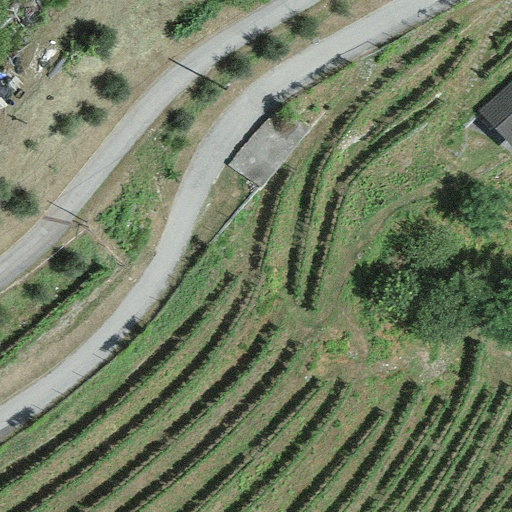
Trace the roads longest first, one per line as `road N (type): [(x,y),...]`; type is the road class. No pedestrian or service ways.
road 1 (unclassified): [(433,0),(290,77),(241,114),(196,181),(156,275),(113,332),(0,421)]
road 2 (residential): [(290,0),(200,54),(146,106),(42,239),(0,272)]
